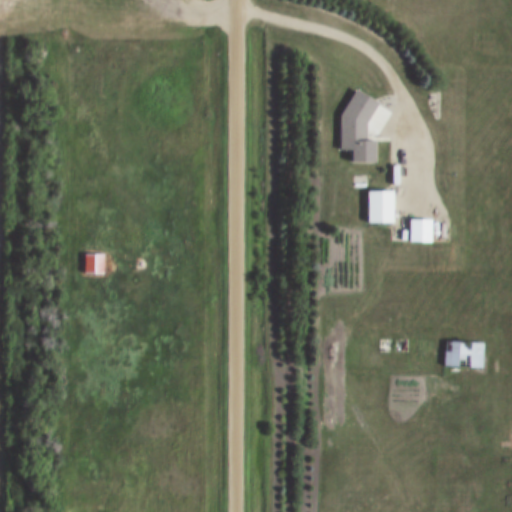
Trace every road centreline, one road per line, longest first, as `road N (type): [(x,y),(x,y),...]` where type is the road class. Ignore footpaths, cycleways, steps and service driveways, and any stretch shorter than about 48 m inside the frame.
road 1 (residential): [(234,0),(234,511)]
road 2 (track): [(113,267),(121,97),(135,26),(154,16),(235,14)]
